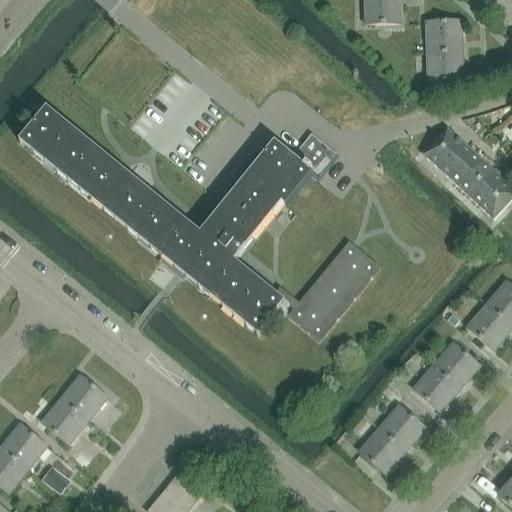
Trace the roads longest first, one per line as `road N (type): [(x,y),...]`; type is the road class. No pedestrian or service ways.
road 1 (residential): [(177,392),(326,511)]
road 2 (residential): [(48,296),(177,392)]
road 3 (residential): [(92,511),(177,392)]
road 4 (residential): [(422,511),(511,408)]
